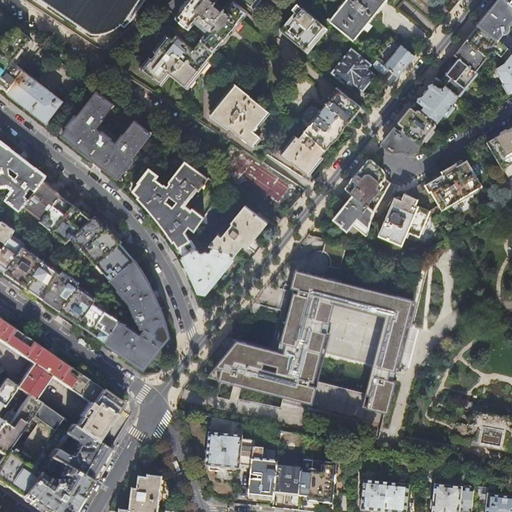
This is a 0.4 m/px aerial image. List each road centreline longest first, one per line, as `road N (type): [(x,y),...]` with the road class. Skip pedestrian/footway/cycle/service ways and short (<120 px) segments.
road 1 (residential): [(197,346),(151,243),(94,183),(0,113)]
road 2 (residential): [(197,346),(361,140)]
road 3 (residential): [(0,293),(155,400)]
road 4 (residential): [(361,140),(474,0)]
road 5 (residential): [(511,110),(405,173),(361,140)]
road 6 (residential): [(88,511),(155,400)]
road 7 (residential): [(155,400),(201,511)]
